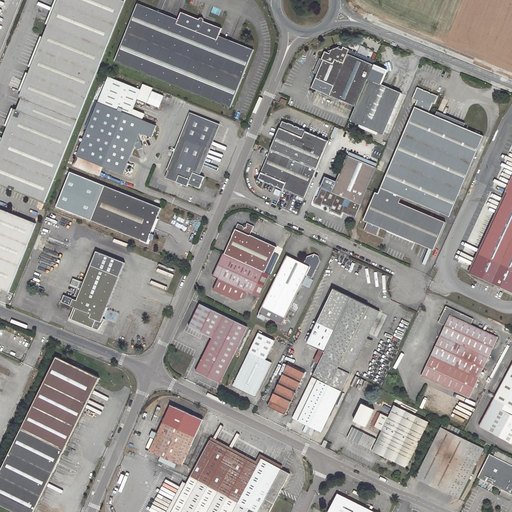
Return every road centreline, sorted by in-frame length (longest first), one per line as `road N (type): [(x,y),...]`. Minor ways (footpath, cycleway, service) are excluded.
road 1 (unclassified): [(227,190),(406,275),(407,286)]
road 2 (unclassified): [(227,190),(150,372)]
road 3 (unclassified): [(150,372),(324,460)]
road 4 (tertiary): [(334,10),(511,83)]
road 5 (unclassified): [(295,31),(227,190)]
road 6 (unknown): [(39,326),(82,247),(126,258),(131,285)]
road 7 (unclassified): [(150,372),(0,310)]
road 8 (unknown): [(155,143),(178,106),(230,123),(221,170),(230,182)]
road 9 (unclassified): [(150,372),(90,511)]
road 10 (unknown): [(215,219),(136,187),(155,143)]
road 11 (unclassified): [(324,460),(442,511)]
